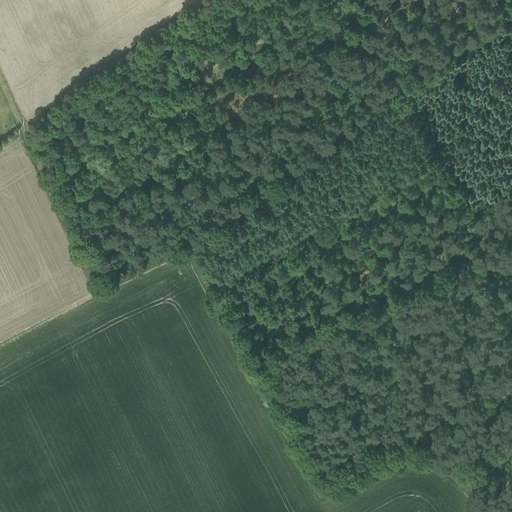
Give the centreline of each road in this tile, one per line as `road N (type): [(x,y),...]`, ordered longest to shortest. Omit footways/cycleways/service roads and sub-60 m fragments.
road 1 (track): [(183,251),(309,484),(335,493),(394,466),(429,464),(449,476),(474,511)]
road 2 (track): [(511,18),(183,251)]
road 3 (track): [(225,327),(278,295),(329,239),(406,190),(433,205),(446,232),(409,250),(384,282)]
road 4 (track): [(355,17),(216,56),(192,98),(98,147),(56,204)]
road 5 (track): [(183,251),(0,348)]
road 6 (track): [(197,0),(37,117)]
road 7 (track): [(95,294),(21,128)]
road 8 (track): [(511,452),(449,314)]
road 9 (track): [(459,0),(382,48),(359,24)]
